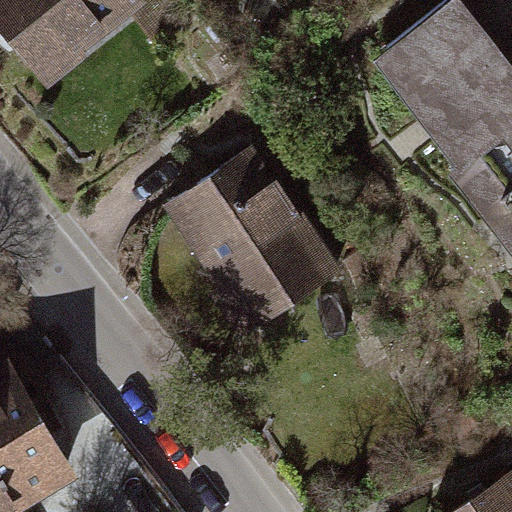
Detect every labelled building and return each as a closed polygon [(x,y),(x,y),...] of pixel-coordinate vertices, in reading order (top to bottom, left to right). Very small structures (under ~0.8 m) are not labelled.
[(0,0),(0,31),(45,83),(130,9),(154,37),(190,6),(183,0),(0,0)] [(511,80),(457,3),(370,64),(511,262),(511,80)] [(262,146),(157,209),(236,341),(340,278),(262,146)] [(17,361),(0,369),(0,511),(5,511),(77,475),(17,361)] [(511,511),(511,471),(451,511),(511,511)]
